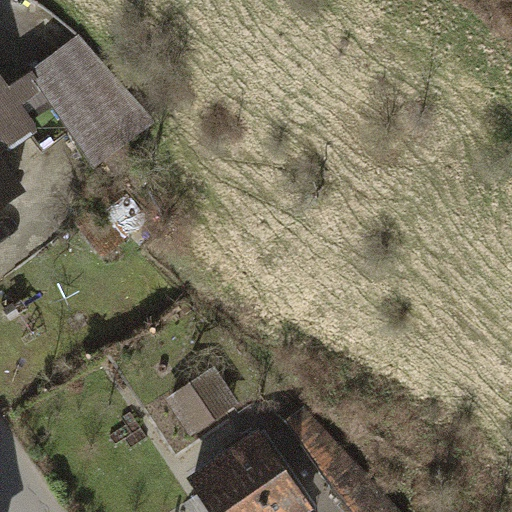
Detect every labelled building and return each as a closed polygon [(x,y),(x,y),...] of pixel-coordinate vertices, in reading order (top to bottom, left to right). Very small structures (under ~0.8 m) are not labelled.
[(78,37),(6,83),(20,104),(43,88),(95,162),(157,120),(78,37)] [(0,74),(0,201),(23,185),(0,152),(0,148),(35,124),(20,104),(6,83),(0,74)] [(125,188),(80,222),(103,252),(148,218),(125,188)] [(214,364),(168,396),(193,432),(239,399),(214,364)] [(406,511),(304,404),(289,420),(362,511),(406,511)] [(262,427),(190,476),(214,511),(303,511),(315,504),(262,427)]
